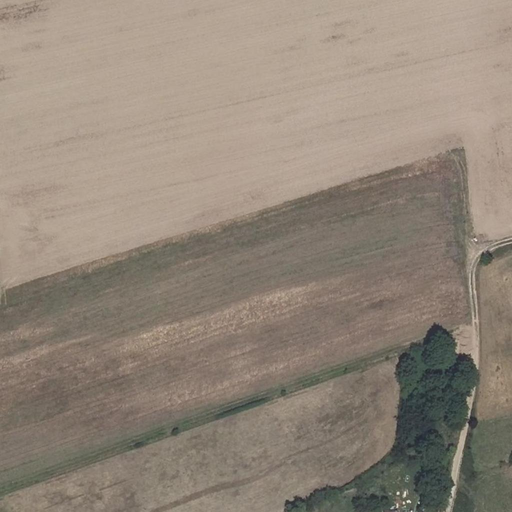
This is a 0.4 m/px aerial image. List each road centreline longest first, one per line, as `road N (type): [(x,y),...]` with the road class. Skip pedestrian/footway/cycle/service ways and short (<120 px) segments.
road 1 (track): [(475,328),(0,490)]
road 2 (track): [(464,432),(476,362),(471,267),(485,248),(511,240)]
